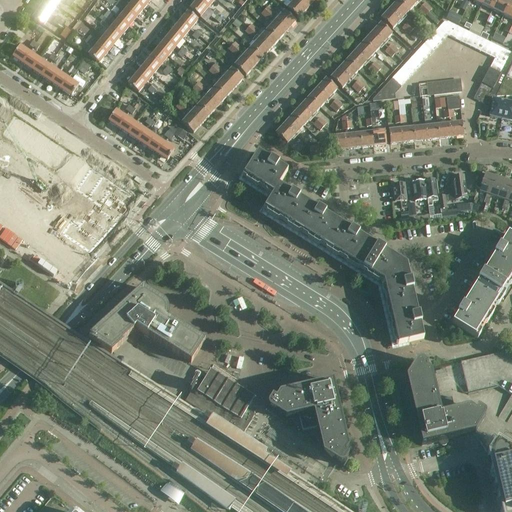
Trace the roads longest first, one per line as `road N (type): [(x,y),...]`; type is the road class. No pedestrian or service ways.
road 1 (secondary): [(355,352),(333,317),(180,218)]
road 2 (secondary): [(361,0),(234,140)]
road 3 (residential): [(431,319),(480,236),(406,246)]
road 4 (residential): [(511,155),(342,170)]
road 5 (residential): [(175,0),(71,126)]
road 6 (secondary): [(67,320),(102,297),(180,218)]
road 7 (secondary): [(165,207),(67,320)]
road 8 (unclassified): [(491,511),(477,456),(399,472)]
